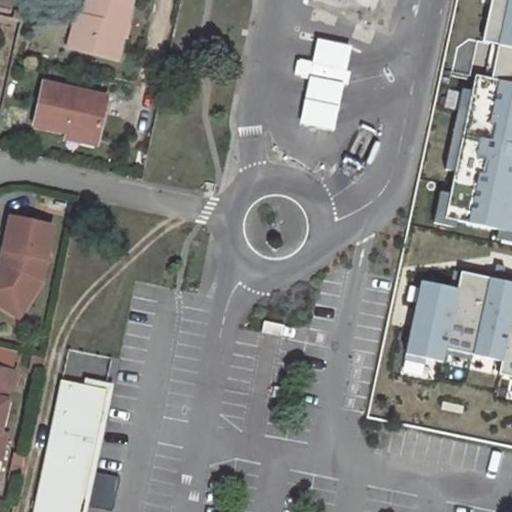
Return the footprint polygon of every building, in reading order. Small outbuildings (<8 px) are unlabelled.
[(116,61),(130,0),(86,0),(81,23),(74,51),(116,61)] [(511,0),(498,0),(489,42),(469,38),(458,49),(454,71),(481,77),(450,219),(511,232),(511,0)] [(74,22),(68,49),(74,51),(81,23),(74,22)] [(346,49),(318,43),(313,66),(295,63),(293,76),(310,81),(300,127),(328,133),(338,86),(345,87),(348,74),(341,72),(346,49)] [(34,126),(65,133),(64,137),(94,144),(105,100),(44,85),(34,126)] [(11,255),(7,269),(0,267),(0,301),(11,308),(18,297),(26,302),(27,303),(39,285),(53,230),(11,219),(2,253),(11,255)] [(511,280),(470,272),(466,290),(454,350),(511,361),(511,280)] [(466,290),(422,281),(407,353),(452,362),(454,350),(466,290)] [(0,309),(16,320),(27,303),(26,302),(18,297),(11,308),(0,301),(0,309)] [(0,425),(5,403),(2,403),(5,391),(10,392),(14,375),(0,371),(0,425)] [(78,511),(103,393),(95,392),(59,384),(32,511),(78,511)]
